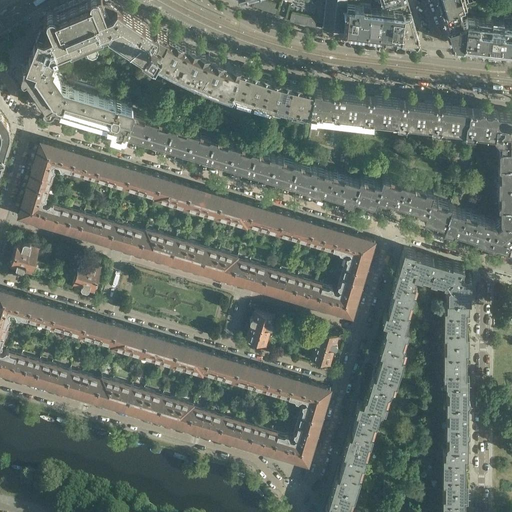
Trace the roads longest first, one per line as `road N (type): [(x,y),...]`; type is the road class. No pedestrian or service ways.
road 1 (tertiary): [(149,0),(211,32),(305,62),(511,92)]
road 2 (residential): [(33,123),(389,230)]
road 3 (residential): [(0,382),(253,458),(294,499)]
road 4 (residential): [(480,511),(487,259)]
road 5 (tertiary): [(441,62),(312,44),(204,0)]
road 6 (residential): [(346,377),(318,475),(294,499)]
road 7 (residential): [(104,305),(230,342)]
road 8 (residential): [(244,293),(118,257)]
road 9 (residential): [(118,257),(1,219)]
road 10 (residential): [(360,328),(244,293)]
road 11 (residential): [(230,342),(346,377)]
